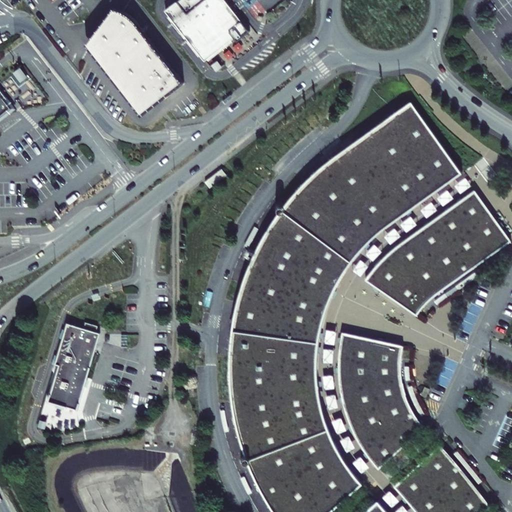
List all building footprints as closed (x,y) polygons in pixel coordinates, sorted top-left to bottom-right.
[(226,0),(176,0),(165,10),(204,59),(234,36),(237,40),(250,30),(226,0)] [(109,29),(116,9),(89,45),(109,29)] [(125,13),(116,9),(109,29),(89,45),(143,112),(163,96),(164,98),(184,82),(137,22),(132,18),(125,13)] [(5,96),(0,89),(0,115),(13,106),(7,99),(10,98),(7,94),(5,96)] [(335,511),(369,482),(359,470),(352,461),(344,447),(336,432),(331,418),(327,403),(325,387),(324,371),(324,353),(325,340),(328,325),(332,312),(340,290),(347,276),(356,263),(364,252),(373,243),(383,232),(396,222),(469,172),(419,101),(338,159),(322,173),(309,185),(301,195),(289,209),(280,222),(271,237),(264,250),(257,266),(251,281),(247,295),(242,316),(239,330),(238,346),(237,359),(237,373),(238,389),(239,402),(242,420),(247,435),(254,457),(262,475),(269,490),(277,502),(283,511),(335,511)] [(208,186),(226,175),(222,169),(205,181),(208,186)] [(386,261),(373,279),(424,313),(437,298),(452,285),(479,267),(511,243),(511,232),(480,190),(402,245),(386,261)] [(80,410),(103,332),(98,331),(100,325),(88,321),(86,327),(69,322),(57,363),(61,364),(50,401),(80,410)] [(398,352),(337,339),(335,350),(334,361),(334,372),(334,382),(335,392),(336,402),(339,413),(341,422),(345,432),(350,443),(355,451),(361,461),(372,476),(419,434),(412,425),(408,417),(404,409),(400,402),(397,391),(396,381),(396,372),(396,361),(398,352)] [(45,428),(48,419),(41,417),(38,426),(45,428)] [(447,445),(402,485),(417,501),(426,511),(486,511),(497,505),(489,495),(481,484),(471,472),(462,461),(454,452),(447,445)] [(386,500),(372,511),(396,511),(395,510),(386,500)]
